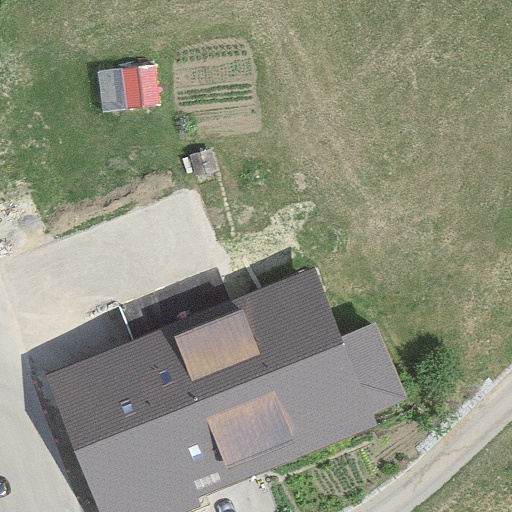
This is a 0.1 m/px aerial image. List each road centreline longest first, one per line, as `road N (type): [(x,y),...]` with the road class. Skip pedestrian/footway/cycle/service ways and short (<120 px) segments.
road 1 (unclassified): [(511,396),(378,511)]
road 2 (unclassified): [(46,511),(0,377)]
